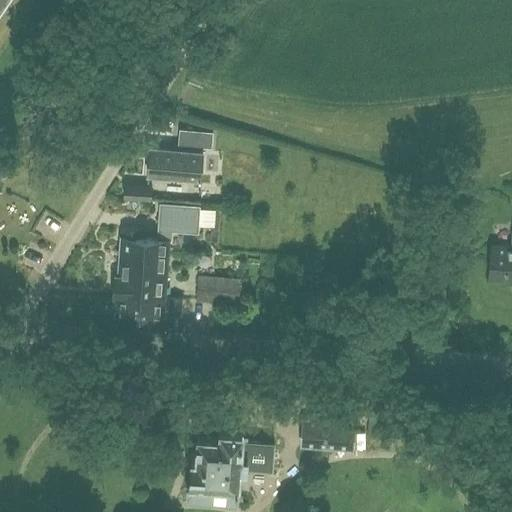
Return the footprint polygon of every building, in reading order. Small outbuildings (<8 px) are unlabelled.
[(211,146),(213,131),(179,128),(178,143),(194,145),(211,146)] [(150,148),(147,175),(200,180),(203,152),(150,148)] [(125,184),(124,196),(150,197),(151,185),(125,184)] [(188,212),(216,213),(217,195),(189,194),(188,212)] [(511,225),(510,246),(492,245),(489,278),(511,279),(511,225)] [(143,251),(169,252),(170,240),(142,238),(142,227),(121,226),(121,237),(120,237),(120,251),(128,251),(127,260),(142,261),(143,251)] [(128,251),(120,251),(118,275),(114,275),(113,298),(132,299),(132,295),(137,295),(144,295),(166,297),(169,252),(143,251),(142,261),(127,260),(128,251)] [(240,275),(197,273),(196,300),(239,302),(240,275)] [(132,299),(113,298),(117,298),(116,315),(165,318),(166,297),(144,295),(137,295),(132,295),(132,299)] [(182,297),(169,296),(168,314),(181,315),(182,297)] [(355,422),(351,421),(352,414),(308,411),(308,417),(302,417),(300,446),(353,449),(355,422)] [(188,486),(187,493),(189,495),(237,499),(238,487),(239,472),(246,473),(246,467),(273,470),(275,443),(242,441),(243,434),(220,432),(220,439),(198,437),(196,462),(193,462),(191,485),(190,484),(188,486)]
